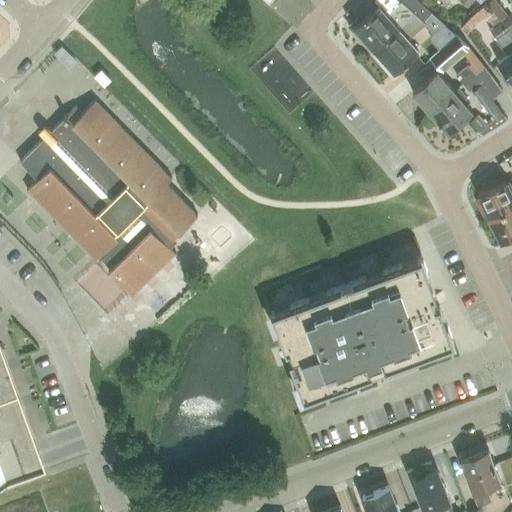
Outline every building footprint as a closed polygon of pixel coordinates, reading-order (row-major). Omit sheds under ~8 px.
[(413,12),(421,3),(417,0),(399,0),(400,1),(386,13),(377,3),(360,18),(358,15),(348,24),(362,40),(365,37),(374,47),(413,12)] [(413,12),(374,47),(384,58),(381,61),(394,75),(406,64),(404,61),(418,49),(407,37),(425,22),(423,20),(431,12),(421,3),(413,12)] [(489,12),(483,5),(460,27),(465,34),(489,12)] [(511,38),(500,22),(492,11),(484,17),(492,27),(490,29),(507,52),(497,60),(511,80),(511,38)] [(500,22),(511,38),(511,17),(510,14),(507,16),(500,22)] [(429,57),(456,34),(444,24),(419,46),(429,56),(428,56),(429,57)] [(471,74),(462,82),(470,91),(471,89),(495,119),(486,124),(477,114),(473,117),(468,121),(482,136),(483,135),(507,119),(490,98),(502,89),(484,65),(483,64),(471,74)] [(93,76),(103,86),(111,79),(100,68),(93,76)] [(429,111),(453,90),(436,70),(412,91),(429,111)] [(453,90),(429,111),(447,130),(470,109),(463,100),(468,96),(458,85),(453,90)] [(26,189),(94,259),(98,255),(111,269),(108,271),(131,295),(175,253),(166,244),(197,214),(166,182),(171,177),(96,99),(73,121),(67,115),(51,130),(48,127),(44,131),(41,134),(44,137),(19,161),(36,179),(26,189)] [(486,188),(477,193),(480,200),(477,202),(483,214),(486,212),(487,215),(488,217),(511,205),(511,190),(511,191),(504,174),(484,184),(486,188)] [(511,205),(488,217),(499,240),(509,236),(511,241),(511,205)] [(435,293),(421,255),(416,257),(418,262),(405,266),(403,262),(382,270),(383,275),(369,280),(367,275),(325,291),(327,296),(312,301),(310,296),(288,305),(290,309),(277,314),(276,309),(271,311),(272,316),(269,317),(274,329),(277,328),(285,349),(289,348),(292,357),(288,359),(296,380),(293,381),(298,394),(301,392),(303,397),(308,395),(306,390),(319,386),(320,391),(342,382),(340,377),(355,372),(357,377),(372,371),(371,370),(384,366),(384,367),(399,361),(397,356),(412,351),(414,356),(436,348),(434,343),(447,338),(448,343),(453,341),(439,302),(435,304),(433,299),(432,295),(435,293)] [(102,269),(81,290),(108,318),(130,297),(102,269)] [(0,483),(42,469),(0,353),(0,483)] [(476,504),(490,499),(485,486),(500,480),(488,448),(460,459),(476,504)] [(424,509),(437,504),(439,511),(453,511),(437,467),(411,477),(424,509)] [(398,511),(388,486),(362,496),(368,511),(398,511)] [(343,511),(340,503),(316,511),(343,511)]
